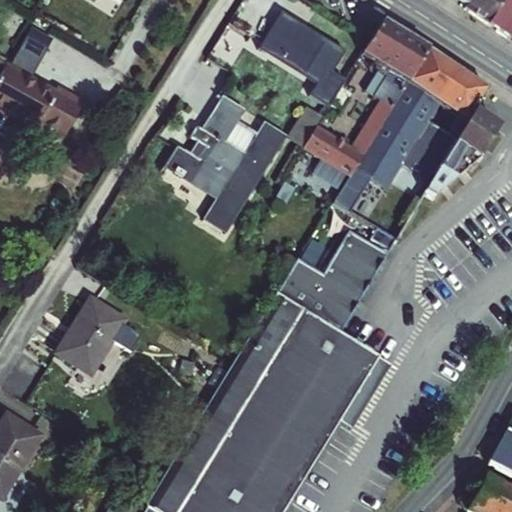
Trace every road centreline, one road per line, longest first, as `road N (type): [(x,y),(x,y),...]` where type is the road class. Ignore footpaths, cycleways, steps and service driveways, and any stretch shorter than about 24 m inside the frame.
road 1 (residential): [(231,0),(0,362)]
road 2 (residential): [(407,511),(467,446),(511,361)]
road 3 (secondary): [(511,73),(397,0)]
